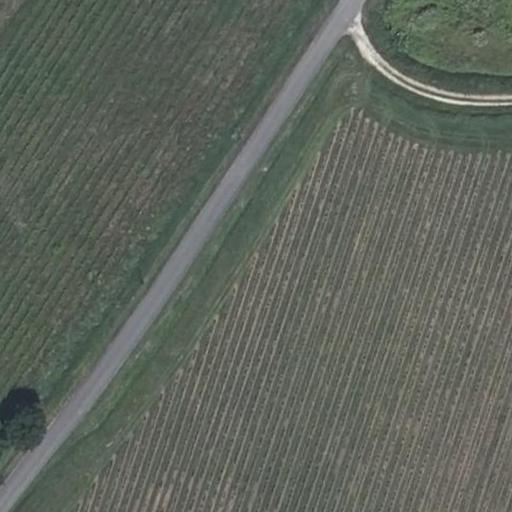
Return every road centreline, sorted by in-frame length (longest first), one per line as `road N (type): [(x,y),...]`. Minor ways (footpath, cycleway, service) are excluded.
road 1 (unclassified): [(1,511),(169,287),(359,0)]
road 2 (track): [(350,13),(398,75),(454,97),(511,101)]
